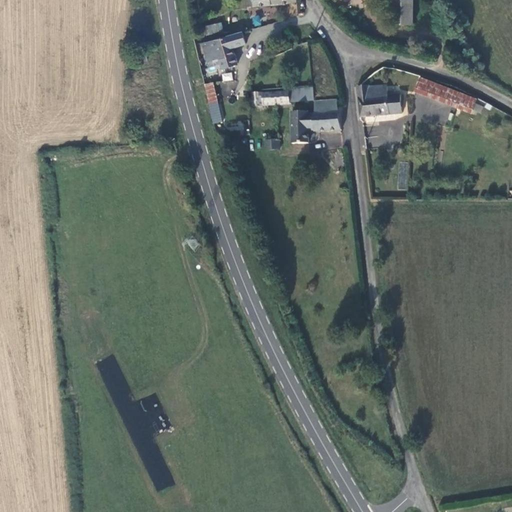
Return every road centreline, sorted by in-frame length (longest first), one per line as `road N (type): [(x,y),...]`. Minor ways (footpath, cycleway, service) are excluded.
road 1 (secondary): [(167,0),(184,94),(235,264),(362,511)]
road 2 (unclassified): [(423,491),(378,343),(349,51)]
road 3 (unclassified): [(349,51),(481,84),(511,102)]
